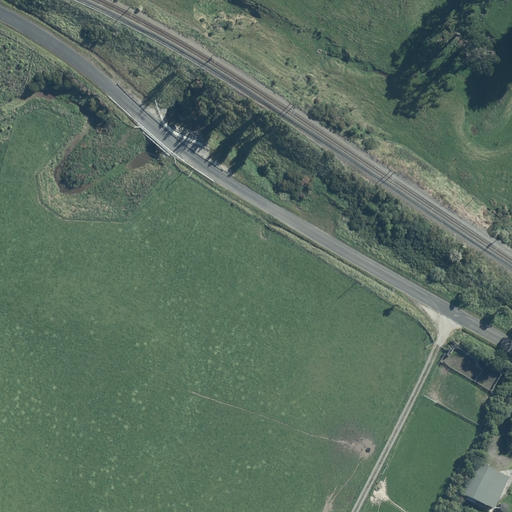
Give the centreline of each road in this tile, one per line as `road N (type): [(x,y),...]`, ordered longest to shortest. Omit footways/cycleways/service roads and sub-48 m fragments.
road 1 (unclassified): [(0,13),(60,48),(199,163),(511,345)]
road 2 (track): [(458,315),(397,405),(350,511)]
